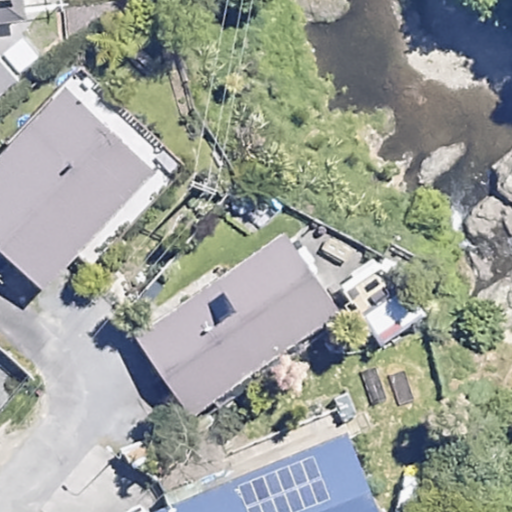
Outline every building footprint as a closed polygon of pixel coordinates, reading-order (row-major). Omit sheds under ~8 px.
[(0,95),(17,82),(0,61),(0,95)] [(151,165),(64,79),(0,143),(0,242),(38,280),(151,165)] [(334,306),(279,230),(136,334),(192,410),(334,306)] [(422,302),(400,273),(356,307),(378,336),(422,302)] [(376,511),(340,428),(145,511),(376,511)]
